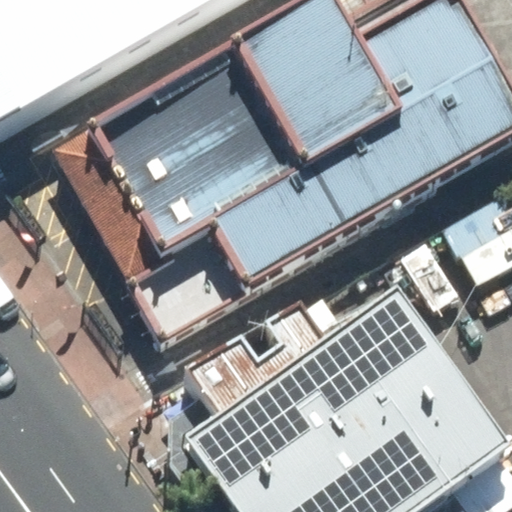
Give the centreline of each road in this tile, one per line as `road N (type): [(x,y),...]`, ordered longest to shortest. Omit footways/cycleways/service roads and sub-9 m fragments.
road 1 (unknown): [(0,175),(287,0),(492,0),(511,37)]
road 2 (unknown): [(511,178),(0,432)]
